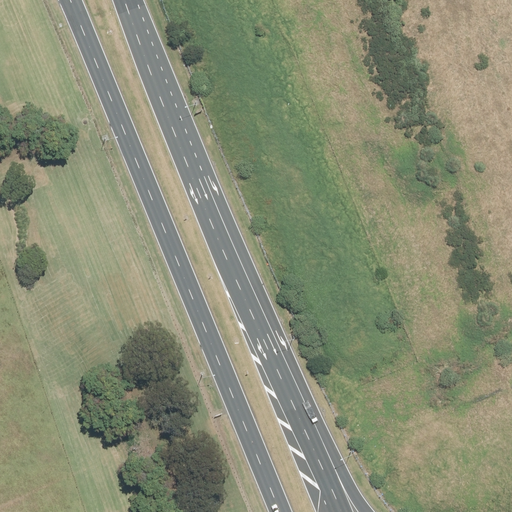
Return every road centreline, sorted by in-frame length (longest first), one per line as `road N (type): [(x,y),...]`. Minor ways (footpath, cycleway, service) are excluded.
road 1 (primary): [(287,511),(72,0)]
road 2 (primary): [(124,0),(317,459)]
